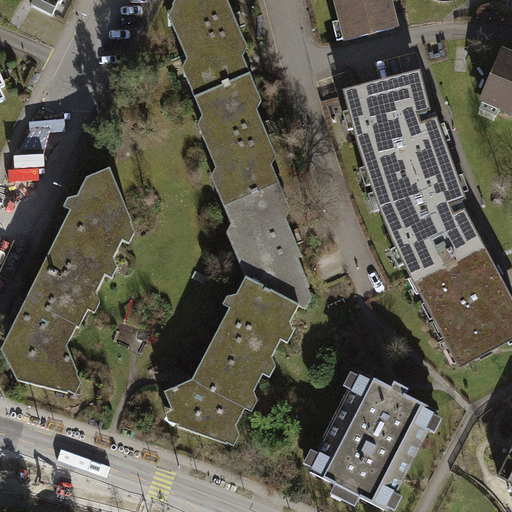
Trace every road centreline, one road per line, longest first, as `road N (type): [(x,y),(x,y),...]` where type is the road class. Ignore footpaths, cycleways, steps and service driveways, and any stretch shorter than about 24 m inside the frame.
road 1 (residential): [(281,0),(304,110),(370,289)]
road 2 (residential): [(121,0),(0,233)]
road 3 (tertiary): [(0,453),(190,511)]
